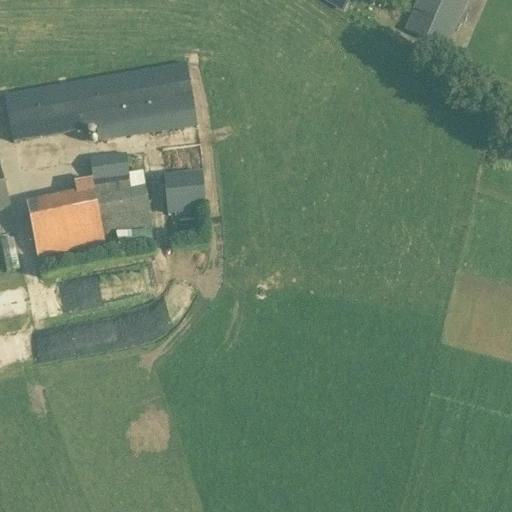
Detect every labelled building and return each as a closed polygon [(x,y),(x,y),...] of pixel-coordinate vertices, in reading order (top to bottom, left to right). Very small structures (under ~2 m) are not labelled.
[(468,0),(418,0),(406,32),(447,49),(468,0)] [(7,116),(14,144),(149,121),(154,141),(198,134),(186,65),(5,97),(7,116)] [(74,195),(26,205),(37,261),(104,247),(101,229),(109,227),(111,236),(152,228),(144,186),(131,190),(130,183),(144,181),(143,160),(136,155),(90,160),(92,182),(73,186),(74,195)] [(0,212),(10,210),(0,174),(0,212)] [(201,176),(163,180),(167,218),(205,214),(201,176)] [(148,232),(118,236),(120,252),(150,248),(148,232)] [(19,270),(13,240),(0,243),(6,273),(19,270)]
